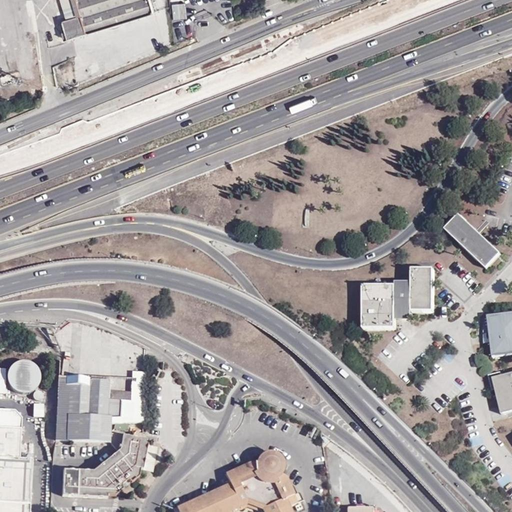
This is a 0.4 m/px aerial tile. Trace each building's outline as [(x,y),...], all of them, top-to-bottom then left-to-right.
[(65,0),(71,19),(66,21),(71,38),(154,13),(149,0),(65,0)] [(444,230),(446,231),(460,216),(458,215),(444,230)] [(446,231),(449,234),(464,220),(460,216),(446,231)] [(464,220),(449,234),(486,268),(499,253),(464,220)] [(499,253),(486,268),(487,269),(501,254),(499,253)] [(398,286),(364,287),(364,329),(398,329),(398,321),(397,313),(415,313),(435,313),(435,270),(414,270),(414,288),(414,296),(398,296),(398,288),(398,286)] [(414,288),(398,288),(398,296),(414,296),(414,288)] [(511,311),(510,312),(501,313),(489,314),(489,317),(490,329),(492,341),(493,355),(511,352),(511,311)] [(414,321),(415,313),(397,313),(398,321),(414,321)] [(42,377),(41,373),(40,370),(38,366),(35,364),(32,362),(28,360),(24,360),(21,360),(17,362),(14,364),(11,367),(9,370),(8,374),(7,377),(8,381),(9,385),(11,388),(14,391),(17,393),(21,394),(25,395),(28,394),(32,393),(36,391),(38,388),(40,385),(42,381),(42,377)] [(495,388),(496,395),(500,413),(507,412),(508,415),(511,414),(511,371),(501,374),(500,370),(487,373),(489,381),(493,380),(495,388)] [(91,374),(58,371),(55,441),(110,442),(111,433),(112,423),(144,423),(145,372),(131,371),(130,393),(108,391),(108,376),(91,375),(91,374)] [(0,410),(0,427),(21,428),(21,418),(14,411),(0,410)] [(0,511),(29,511),(32,460),(19,459),(21,428),(0,427),(0,511)] [(111,433),(110,442),(117,453),(93,472),(62,471),(62,497),(107,499),(107,496),(114,496),(120,491),(121,486),(126,481),(132,482),(138,477),(140,470),(150,472),(154,448),(147,446),(148,441),(111,433)] [(230,485),(177,508),(178,511),(226,511),(248,502),(266,509),(267,511),(286,511),(282,501),(295,495),(287,478),(284,475),(285,473),(286,470),(286,467),(286,463),(284,460),(282,456),(278,454),(274,452),(270,452),(266,453),(262,455),(260,458),(258,461),(257,464),(253,463),(226,474),(230,485)] [(298,503),(295,495),(282,501),(286,511),(292,511),(290,507),(298,503)] [(248,502),(226,511),(240,511),(250,508),(259,511),(267,511),(266,509),(248,502)]
